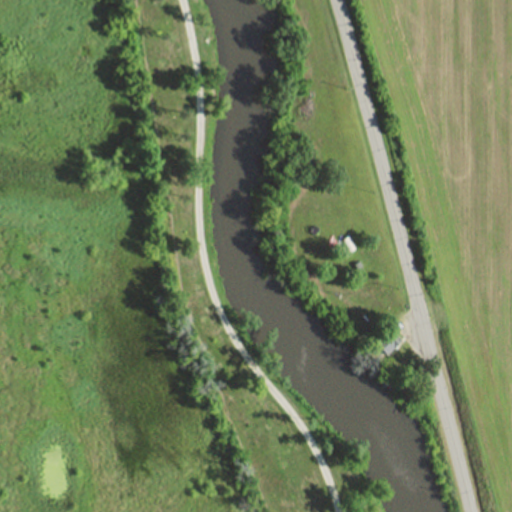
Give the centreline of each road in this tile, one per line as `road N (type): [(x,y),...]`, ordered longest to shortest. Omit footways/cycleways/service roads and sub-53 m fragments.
road 1 (track): [(184,0),(206,100),(200,220),(209,267),(230,331),(309,436),(338,511)]
road 2 (residential): [(335,0),(470,511)]
